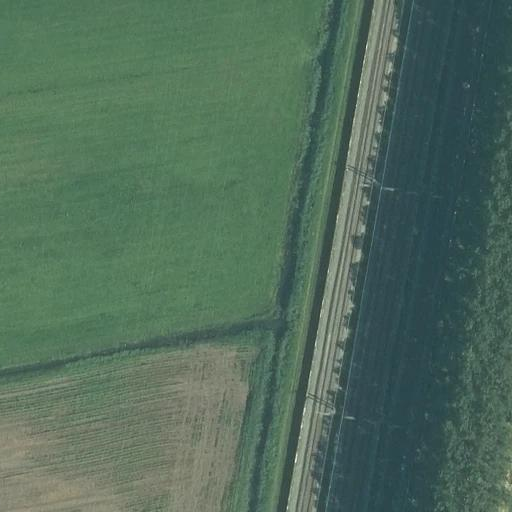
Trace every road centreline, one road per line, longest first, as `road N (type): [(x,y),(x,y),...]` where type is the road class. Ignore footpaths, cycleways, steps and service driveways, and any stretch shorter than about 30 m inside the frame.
road 1 (track): [(274,511),(363,0)]
road 2 (unclassified): [(480,511),(511,324)]
